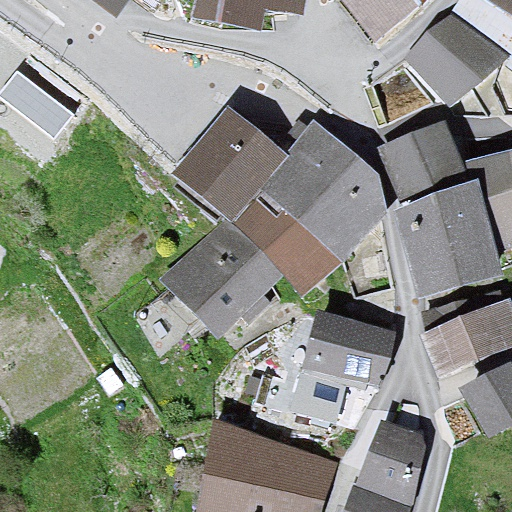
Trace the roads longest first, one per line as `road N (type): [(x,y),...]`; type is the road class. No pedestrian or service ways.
road 1 (residential): [(425,511),(440,442),(371,155),(362,122),(308,56)]
road 2 (residential): [(104,14),(308,56)]
road 3 (track): [(448,0),(374,63),(308,56)]
road 4 (residential): [(3,0),(63,42),(104,14)]
